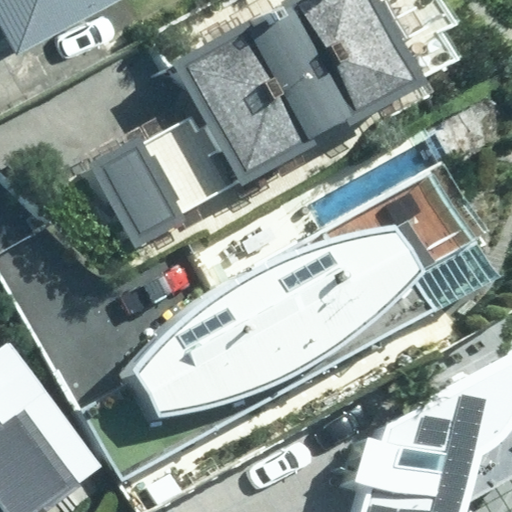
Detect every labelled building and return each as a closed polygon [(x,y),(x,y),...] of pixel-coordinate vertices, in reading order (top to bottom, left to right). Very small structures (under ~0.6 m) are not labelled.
[(0,0),(0,32),(2,36),(68,0),(0,0)] [(411,81),(364,0),(268,0),(158,62),(228,185),(411,81)] [(188,298),(116,370),(142,416),(240,391),(329,341),(402,271),(376,225),(277,249),(188,298)] [(511,343),(376,422),(371,440),(355,435),(342,480),(359,485),(351,511),(439,511),(441,506),(511,465),(511,343)] [(0,511),(32,511),(50,499),(0,434),(0,511)]
